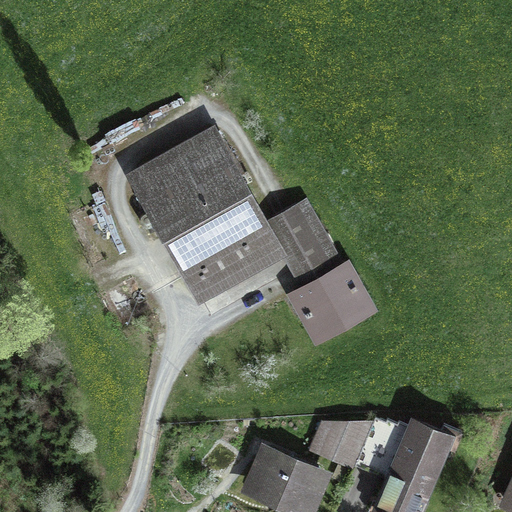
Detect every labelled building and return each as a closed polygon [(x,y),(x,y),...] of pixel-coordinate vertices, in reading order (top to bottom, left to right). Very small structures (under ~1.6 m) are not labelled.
[(214,131),(135,173),(200,294),(221,282),(218,276),(276,245),(214,131)] [(319,280),(295,294),(317,333),(369,304),(347,265),(341,268),(304,204),(272,222),(289,252),(294,249),(308,275),(314,271),(319,280)] [(452,434),(412,417),(409,424),(399,420),(398,422),(387,418),(386,420),(376,416),(373,420),(365,441),(397,454),(374,508),(380,510),(379,511),(380,511),(412,511),(417,501),(422,503),(452,434)] [(324,421),(313,447),(354,465),(365,441),(373,420),(324,421)] [(260,488),(316,511),(323,493),(317,490),(317,491),(312,489),(319,473),(274,454),(260,488)]
